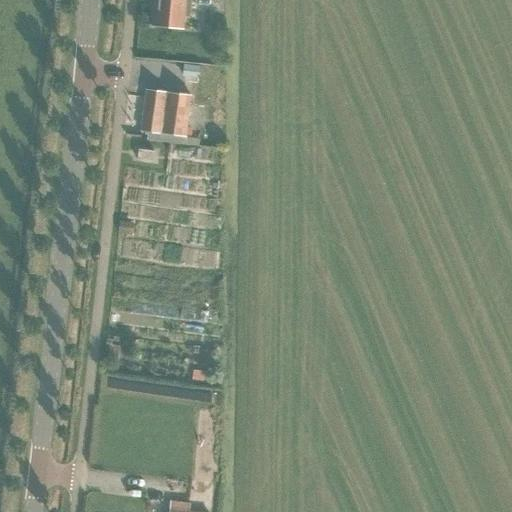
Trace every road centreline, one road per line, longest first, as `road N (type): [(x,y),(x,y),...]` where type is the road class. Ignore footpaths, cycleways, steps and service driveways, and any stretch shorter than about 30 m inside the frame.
road 1 (residential): [(122,74),(77,479)]
road 2 (tertiary): [(40,476),(83,71)]
